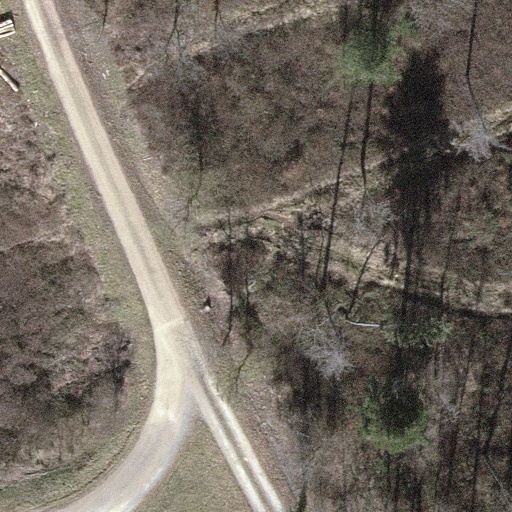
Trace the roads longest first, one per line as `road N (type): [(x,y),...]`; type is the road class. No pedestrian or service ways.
road 1 (track): [(175,374),(44,0)]
road 2 (track): [(259,511),(175,374),(151,446),(107,511)]
